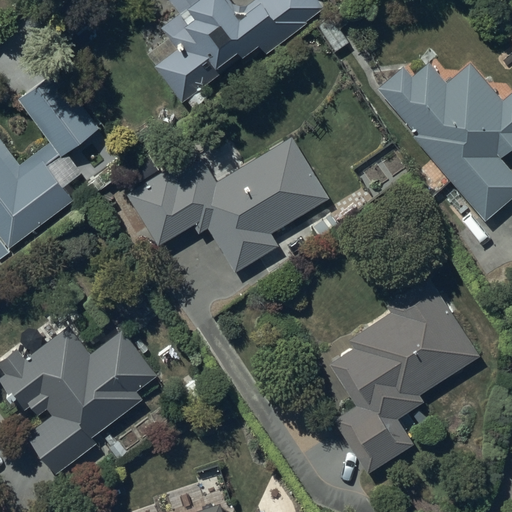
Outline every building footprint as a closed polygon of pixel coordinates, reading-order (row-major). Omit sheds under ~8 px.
[(173,36),(150,52),(180,99),(187,94),(197,108),(215,96),(204,80),(263,42),(268,51),(311,23),(309,19),(326,8),(320,0),(254,0),(258,5),(240,16),(229,0),(174,0),(182,11),(164,23),(173,36)] [(408,65),(382,87),(420,131),(415,135),(482,216),(511,191),(511,171),(501,159),(511,149),(511,94),(505,100),(473,61),(449,82),(433,63),(417,75),(408,65)] [(0,125),(0,241),(6,237),(12,245),(79,199),(67,181),(82,171),(69,151),(87,139),(47,80),(21,98),(52,145),(25,163),(0,125)] [(136,188),(164,239),(195,222),(200,232),(214,225),(238,269),(284,244),(279,234),(333,205),(296,137),(218,180),(206,159),(179,174),(175,166),(136,188)] [(426,399),(421,390),(480,350),(430,276),(388,305),(392,311),(351,339),(356,347),(334,362),(361,403),(338,419),(372,471),(417,441),(400,416),(426,399)] [(94,353),(76,328),(30,359),(20,345),(0,358),(0,360),(9,374),(4,378),(27,411),(33,407),(39,415),(51,408),(55,414),(29,431),(57,472),(98,444),(94,437),(150,397),(146,391),(159,381),(124,332),(94,353)] [(228,511),(225,503),(199,511),(228,511)]
